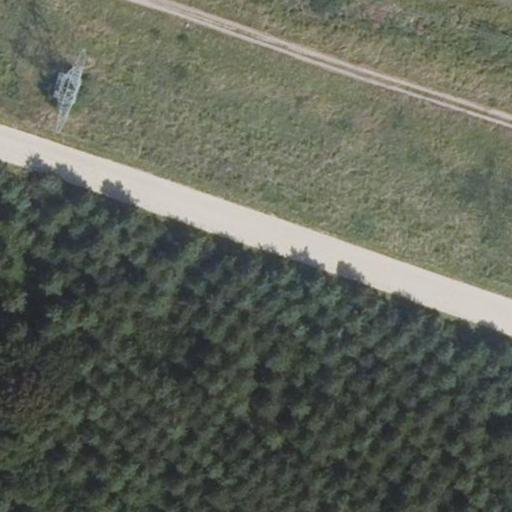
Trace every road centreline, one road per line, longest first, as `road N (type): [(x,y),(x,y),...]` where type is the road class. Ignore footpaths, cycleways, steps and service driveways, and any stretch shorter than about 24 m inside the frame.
road 1 (track): [(511,321),(0,139)]
road 2 (track): [(126,0),(511,125)]
